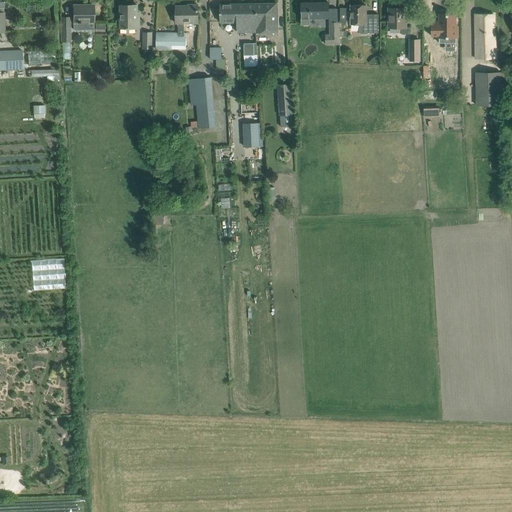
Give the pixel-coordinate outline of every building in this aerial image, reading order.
[(301,3),(301,13),(302,24),(309,24),(309,18),(329,18),(328,2),(301,3)] [(220,4),(220,22),(237,22),(237,33),(256,32),(255,3),(220,4)] [(277,3),(255,3),(256,32),(278,32),(277,3)] [(183,8),(183,6),(176,6),(176,23),(178,23),(178,33),(156,33),(156,49),(186,49),(186,33),(184,33),(184,23),(198,23),(198,4),(188,4),(188,8),(183,8)] [(93,5),(73,5),(73,15),(73,22),(73,30),(80,30),(93,30),(93,22),(93,15),(93,5)] [(120,5),(120,15),(120,28),(140,28),(139,19),(137,19),(137,5),(120,5)] [(351,5),(351,15),(351,24),(359,24),(359,33),(378,33),(378,24),(378,14),(371,14),(371,18),(366,18),(366,5),(351,5)] [(389,8),(389,18),(389,27),(401,27),(401,34),(410,34),(410,27),(406,27),(406,8),(389,8)] [(456,43),(456,14),(439,14),(439,22),(431,22),(431,36),(439,36),(439,43),(456,43)] [(475,14),(475,34),(476,59),(496,58),(494,33),(494,14),(475,14)] [(62,18),(62,42),(63,59),(70,59),(69,42),(70,42),(69,17),(62,18)] [(339,22),(330,23),(330,35),(326,35),(326,44),(339,44),(339,22)] [(143,31),(143,47),(151,47),(151,31),(143,31)] [(410,61),(419,61),(419,39),(410,39),(410,61)] [(257,55),(256,43),(244,43),(244,56),(257,55)] [(221,47),(210,47),(211,59),(216,59),(221,59),(221,47)] [(0,51),(0,69),(23,69),(22,50),(0,51)] [(53,63),(52,51),(28,52),(28,64),(53,63)] [(221,59),(216,59),(216,70),(226,70),(226,59),(221,59)] [(476,72),(477,105),(501,105),(501,72),(476,72)] [(211,77),(189,79),(191,105),(197,104),(199,128),(215,127),(211,77)] [(292,114),(290,84),(278,85),(280,115),(292,114)] [(439,117),(439,106),(424,107),(424,118),(439,117)] [(259,123),(243,124),(244,147),(260,146),(259,123)] [(275,187),(267,188),(268,197),(276,196),(275,187)]
